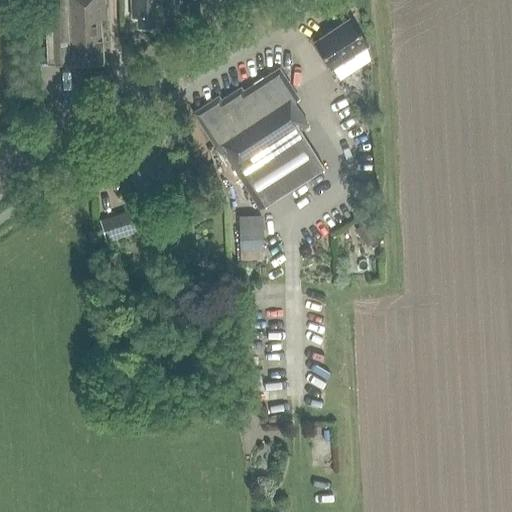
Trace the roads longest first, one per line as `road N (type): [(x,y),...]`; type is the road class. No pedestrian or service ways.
road 1 (track): [(511,265),(403,285),(363,302),(353,328),(358,511)]
road 2 (secondary): [(0,185),(287,0)]
